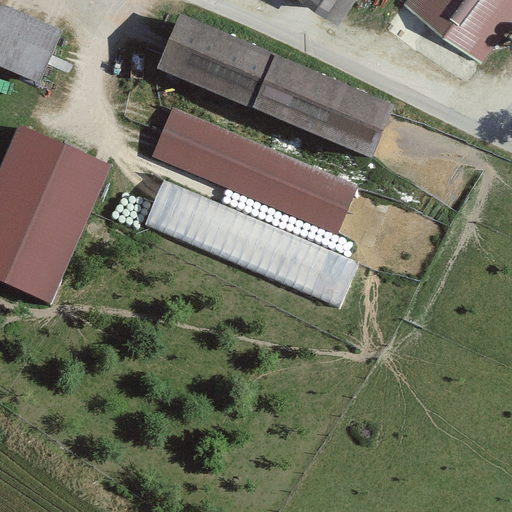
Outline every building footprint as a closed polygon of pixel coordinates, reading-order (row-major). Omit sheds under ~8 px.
[(335,0),(354,12),(361,0),(335,0)] [(511,20),(511,0),(412,0),(486,55),(511,20)] [(68,32),(0,1),(0,64),(45,84),(68,32)] [(407,107),(189,17),(167,69),(386,160),(407,107)] [(361,184),(173,106),(152,156),(340,235),(361,184)] [(0,285),(55,308),(114,164),(30,130),(0,203),(0,285)] [(360,262),(165,178),(146,224),(340,307),(360,262)]
